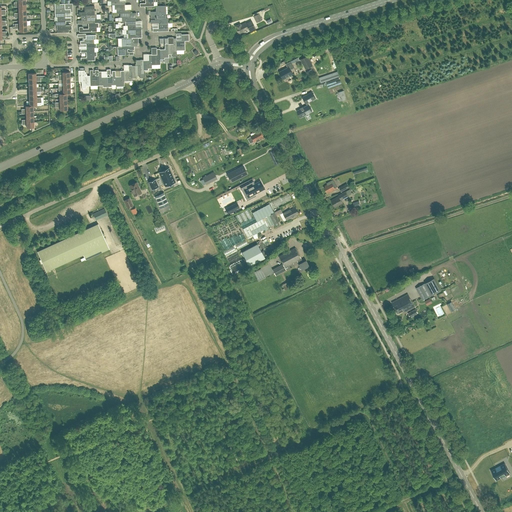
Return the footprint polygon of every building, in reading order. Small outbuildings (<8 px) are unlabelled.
[(65,4),(54,4),(55,12),(65,12),(71,12),(70,12),(70,9),(65,9),(65,4)] [(116,13),(120,13),(130,13),(130,9),(125,10),(125,4),(114,5),(115,9),(116,9),(116,13)] [(150,11),(148,11),(148,15),(150,15),(156,15),(156,14),(166,14),(166,5),(157,6),(156,6),(156,11),(150,11)] [(79,15),(86,15),(95,14),(94,6),(84,6),(84,12),(79,12),(79,15)] [(55,12),(55,13),(55,17),(57,17),(57,21),(65,21),(71,21),(71,20),(71,17),(65,17),(65,12),(55,12)] [(120,13),(120,17),(122,17),(122,21),(125,21),(135,21),(136,21),(136,18),(130,18),(130,13),(120,13)] [(259,13),(253,16),(256,22),(262,20),(259,13)] [(86,15),(86,20),(77,20),(78,24),(88,23),(95,23),(95,19),(96,19),(96,14),(95,14),(86,15)] [(150,20),(151,23),(158,23),(165,22),(168,22),(168,18),(166,19),(166,14),(156,14),(156,15),(150,15),(150,18),(154,18),(155,20),(150,20)] [(68,29),(71,29),(71,26),(65,26),(65,21),(57,21),(55,21),(55,25),(57,25),(57,32),(68,32),(68,29)] [(127,26),(127,29),(136,29),(141,29),(141,26),(136,26),(135,21),(125,21),(125,26),(127,26)] [(239,32),(239,34),(246,30),(246,29),(248,29),(249,29),(250,30),(249,31),(255,28),(252,21),(247,24),(246,22),(241,25),(241,26),(240,26),(239,24),(235,26),(236,29),(238,33),(239,32)] [(158,28),(152,28),(153,31),(168,31),(168,22),(165,22),(158,23),(158,28)] [(79,32),(97,31),(97,27),(98,27),(98,23),(95,23),(88,23),(88,28),(83,29),(83,27),(79,27),(79,32)] [(131,38),(142,37),(141,34),(136,34),(136,29),(127,29),(125,29),(126,34),(127,34),(127,38),(131,38)] [(96,35),(86,35),(86,34),(82,34),(83,37),(86,37),(86,38),(84,39),(84,40),(80,41),(80,44),(86,44),(94,43),(94,39),(96,39),(96,35)] [(185,50),(185,41),(189,41),(189,34),(181,34),(181,40),(176,40),(176,50),(185,50)] [(127,46),(134,46),(135,46),(137,46),(137,43),(132,43),(131,38),(127,38),(121,38),(122,46),(127,46)] [(164,38),(165,43),(165,49),(160,49),(159,49),(160,59),(164,59),(164,57),(168,57),(168,54),(168,44),(168,38),(164,38)] [(177,56),(177,52),(176,50),(176,40),(176,38),(173,38),(173,44),(168,44),(168,54),(173,54),(173,56),(177,56)] [(95,51),(94,48),(96,48),(96,43),(94,43),(86,44),(86,49),(80,49),(80,52),(86,52),(95,52),(95,51)] [(117,55),(119,55),(133,55),(133,51),(127,51),(127,49),(128,49),(130,50),(134,50),(134,46),(127,46),(122,46),(117,46),(117,55)] [(152,65),(160,64),(160,59),(159,49),(160,49),(156,49),(157,54),(151,55),(152,65)] [(86,52),(86,57),(81,57),(81,61),(95,60),(95,56),(96,56),(96,51),(95,51),(95,52),(86,52)] [(143,70),(144,70),(148,70),(148,68),(152,68),(152,65),(151,55),(151,54),(148,54),(148,60),(143,60),(143,70)] [(313,65),(308,55),(301,59),(306,69),(313,65)] [(298,57),(285,64),(287,68),(279,72),(282,79),(293,74),(290,69),(294,67),(292,64),(299,60),(298,57)] [(136,78),(135,76),(140,75),(140,77),(144,77),(144,70),(143,70),(143,60),(143,59),(140,60),(140,65),(135,65),(132,66),(132,78),(136,78)] [(124,81),(132,81),(132,78),(132,66),(132,65),(128,65),(129,71),(124,71),(123,71),(124,81)] [(111,75),(110,71),(110,69),(107,69),(107,71),(107,77),(107,87),(112,87),(112,85),(115,85),(115,76),(115,71),(112,71),(112,76),(111,75)] [(79,81),(82,81),(82,88),(86,88),(86,86),(90,86),(90,75),(85,76),(84,70),(78,70),(79,81)] [(95,73),(93,74),(93,70),(90,70),(90,75),(90,86),(99,85),(98,75),(98,70),(95,70),(95,73)] [(98,71),(98,70),(98,75),(99,85),(103,85),(103,87),(107,87),(107,77),(102,77),(101,71),(98,71)] [(124,86),(124,84),(124,81),(123,71),(124,71),(123,70),(120,70),(120,76),(115,76),(115,85),(115,86),(124,86)] [(336,71),(318,75),(320,80),(337,76),(336,71)] [(312,92),(302,97),(306,104),(307,106),(309,105),(308,103),(316,99),(312,92)] [(301,109),(297,111),(300,118),(309,113),(312,111),(309,105),(307,106),(306,106),(303,107),(303,106),(303,107),(300,108),(301,109)] [(256,141),(256,142),(259,140),(259,139),(263,137),(260,131),(250,136),(247,138),(250,143),(253,142),(256,141)] [(247,173),(243,166),(231,172),(234,180),(247,173)] [(176,182),(169,168),(169,167),(158,172),(158,173),(159,172),(161,177),(163,182),(165,187),(169,185),(169,186),(172,185),(172,184),(176,182)] [(214,172),(203,178),(206,184),(217,178),(214,172)] [(154,180),(155,179),(148,182),(148,183),(149,182),(152,189),(151,190),(152,190),(158,187),(157,187),(154,180)] [(327,193),(337,188),(333,179),(326,183),(327,184),(324,186),(325,187),(324,188),(327,193)] [(260,181),(254,184),(253,181),(243,187),(248,197),(264,189),(260,181)] [(134,196),(141,193),(136,182),(129,185),(134,196)] [(348,196),(352,193),(350,189),(346,191),(339,195),(339,196),(331,200),(335,207),(343,203),(341,200),(348,196)] [(160,208),(169,204),(163,192),(155,196),(160,208)] [(124,200),(128,208),(133,206),(129,198),(124,200)] [(237,203),(228,207),(230,212),(239,207),(237,203)] [(275,213),(271,204),(253,212),(258,221),(243,228),(248,237),(280,221),(278,216),(278,215),(276,212),(275,213)] [(104,208),(93,213),(96,220),(107,215),(104,208)] [(290,209),(282,213),(286,220),(296,214),(297,213),(295,208),(290,210),(290,209)] [(98,224),(91,227),(37,251),(41,259),(39,260),(41,264),(43,263),(46,271),(83,255),(85,260),(109,249),(98,224)] [(241,252),(249,266),(265,258),(257,243),(241,252)] [(295,247),(278,256),(282,264),(272,269),(275,275),(286,270),(284,267),(297,261),(301,269),(308,265),(306,260),(302,262),(295,247)] [(441,290),(434,278),(416,288),(422,300),(441,290)] [(397,313),(403,310),(404,312),(414,306),(407,294),(391,303),(397,313)] [(305,326),(294,332),(295,333),(295,332),(298,331),(302,339),(299,340),(299,341),(310,335),(310,334),(319,329),(320,330),(334,322),(330,313),(315,321),(316,324),(307,329),(305,326)] [(284,320),(270,327),(273,333),(287,326),(284,320)] [(510,473),(505,463),(504,463),(505,464),(500,466),(500,465),(495,468),(496,469),(491,471),(491,470),(496,481),(496,480),(500,477),(501,478),(506,475),(505,475),(509,472),(510,473)]
